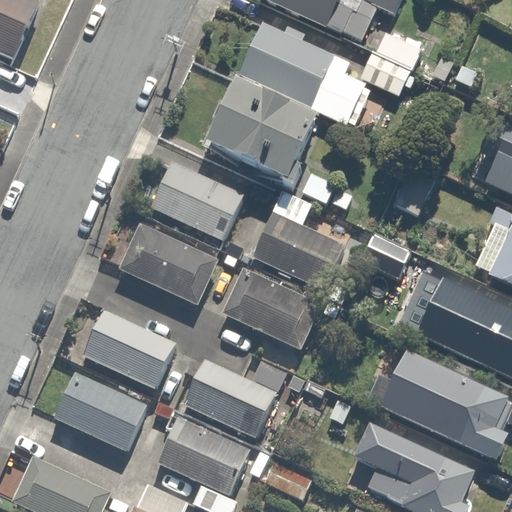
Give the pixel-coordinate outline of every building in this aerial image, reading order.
[(0,0),(0,68),(9,73),(42,8),(26,0),(0,0)] [(256,0),(357,49),(377,9),(358,0),(256,0)] [(403,0),(377,0),(399,10),(403,0)] [(265,18),(237,78),(354,130),(372,92),(403,106),(406,100),(427,110),(437,88),(423,81),(434,56),(379,31),(365,62),(265,18)] [(323,124),(236,84),(205,151),(291,191),(323,124)] [(244,201),(175,169),(153,213),(223,246),(244,201)] [(420,224),(441,182),(416,169),(394,211),(420,224)] [(511,173),(502,194),(511,199),(511,173)] [(282,192),(251,261),(325,295),(348,244),(307,225),(315,207),(282,192)] [(511,209),(507,207),(474,277),(511,295),(511,209)] [(137,229),(116,275),(193,310),(214,264),(137,229)] [(411,252),(375,236),(362,267),(398,283),(411,252)] [(237,276),(220,319),(303,353),(320,310),(237,276)] [(511,314),(477,297),(449,353),(511,384),(511,314)] [(104,315),(81,362),(149,395),(171,347),(104,315)] [(378,330),(365,358),(403,375),(415,348),(378,330)] [(204,365),(181,411),(254,448),(277,401),(204,365)] [(511,426),(511,402),(447,374),(422,430),(497,462),(511,426)] [(71,377),(50,423),(121,455),(142,409),(71,377)] [(377,414),(332,394),(311,439),(356,460),(377,414)] [(178,421),(154,471),(199,493),(192,508),(199,511),(239,511),(247,498),(237,493),(254,457),(178,421)] [(379,464),(365,498),(401,511),(468,511),(474,500),(467,498),(481,464),(445,449),(440,460),(398,443),(388,468),(379,464)] [(33,459),(10,508),(19,511),(97,511),(106,493),(33,459)] [(263,463),(254,485),(301,504),(310,481),(263,463)] [(189,511),(190,510),(146,488),(134,511),(189,511)]
